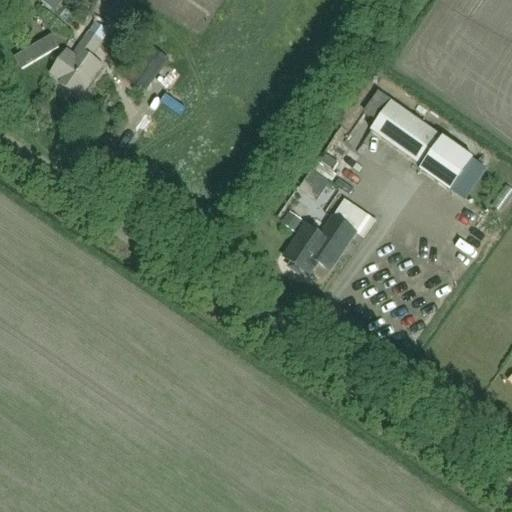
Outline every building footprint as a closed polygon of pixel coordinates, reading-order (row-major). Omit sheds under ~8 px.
[(55,11),(63,0),(41,0),(40,2),(55,11)] [(81,101),(104,68),(91,59),(103,43),(89,34),(75,54),(70,50),(52,76),(63,84),(61,87),(81,101)] [(444,140),(379,94),(365,114),(378,123),(371,133),(423,169),(421,172),(451,194),(474,161),(444,140)] [(335,216),(370,235),(378,218),(343,200),(335,216)] [(356,235),(333,220),(321,238),(306,228),(285,259),(292,265),(291,267),(291,270),(299,276),(302,275),(304,273),(309,276),(318,264),(330,273),(356,235)]
